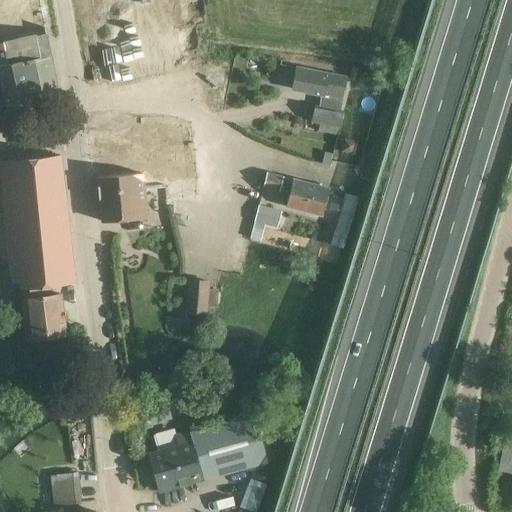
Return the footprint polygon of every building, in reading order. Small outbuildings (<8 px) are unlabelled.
[(0,0),(0,21),(1,22),(18,18),(16,11),(21,10),(18,0),(0,0)] [(135,0),(125,0),(97,5),(97,8),(98,12),(99,16),(100,22),(101,25),(138,18),(138,15),(135,1),(135,0)] [(180,0),(182,10),(192,8),(190,0),(180,0)] [(192,8),(182,10),(184,19),(193,17),(194,17),(192,8)] [(138,18),(101,25),(101,27),(102,27),(102,28),(103,32),(105,42),(105,45),(142,38),(142,35),(141,35),(139,21),(138,18)] [(195,28),(186,30),(188,40),(197,38),(198,38),(196,28),(195,28)] [(142,38),(105,45),(106,48),(109,66),(117,65),(121,64),(129,62),(132,76),(158,71),(156,56),(146,58),(145,55),(143,41),(142,38)] [(346,79),(328,75),(296,68),(292,89),(323,96),(324,93),(342,96),(346,79)] [(360,73),(357,86),(380,91),(383,78),(360,73)] [(336,135),(338,128),(339,128),(343,112),(315,106),(312,123),(319,124),(318,131),(336,135)] [(146,133),(108,136),(112,175),(144,172),(144,174),(149,173),(146,133)] [(343,139),(341,152),(355,155),(357,141),(343,139)] [(11,271),(0,271),(0,286),(20,284),(23,312),(26,340),(36,339),(45,338),(65,335),(61,294),(51,295),(49,285),(74,282),(61,156),(0,162),(0,175),(1,183),(11,271)] [(112,175),(100,176),(103,222),(123,220),(131,219),(148,218),(147,207),(146,199),(145,189),(145,187),(144,172),(140,173),(122,174),(112,175)] [(266,173),(263,187),(279,191),(280,190),(289,192),(286,206),(321,215),(328,189),(266,173)] [(334,232),(343,234),(346,235),(356,197),(355,197),(344,194),(334,232)] [(258,205),(253,227),(263,230),(265,225),(270,226),(274,209),(258,205)] [(189,281),(186,312),(206,314),(208,282),(189,281)] [(167,403),(146,409),(151,425),(172,419),(167,403)] [(160,451),(149,454),(159,492),(160,492),(186,485),(213,477),(266,462),(260,439),(272,436),(265,412),(253,415),(200,430),(176,436),(174,428),(155,433),(160,451)] [(26,458),(22,451),(2,464),(6,470),(6,471),(4,468),(0,471),(0,484),(3,489),(19,479),(17,476),(32,467),(31,466),(38,461),(34,453),(26,458)] [(77,473),(58,475),(40,477),(41,493),(53,492),(54,506),(81,503),(77,473)]
